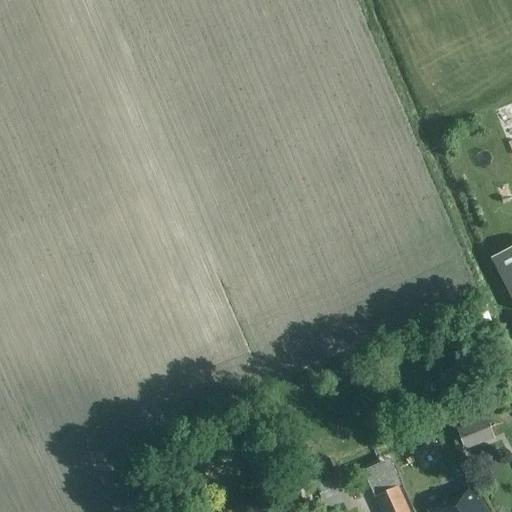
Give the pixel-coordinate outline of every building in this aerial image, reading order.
[(461,357),(467,371),(480,365),(475,352),(461,357)] [(368,425),(374,438),(383,434),(377,421),(368,425)] [(433,439),(411,449),(416,459),(438,449),(433,439)] [(305,460),(300,444),(289,448),(295,464),(305,460)] [(252,459),(256,471),(272,465),(267,453),(252,459)] [(405,511),(397,492),(396,492),(391,481),(389,482),(388,480),(374,486),(379,499),(377,500),(382,511),(405,511)] [(486,511),(480,501),(462,511),(486,511)]
